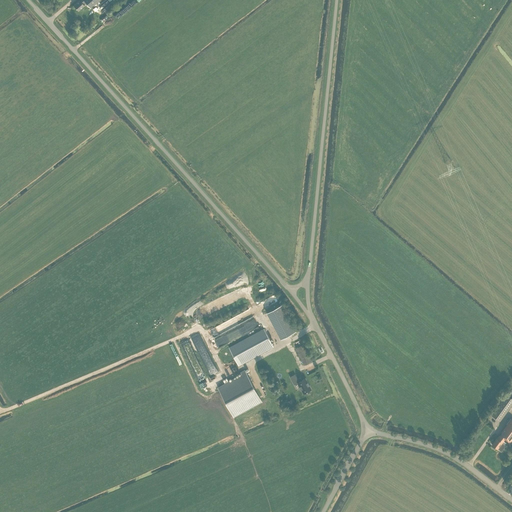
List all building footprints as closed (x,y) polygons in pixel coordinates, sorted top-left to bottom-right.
[(90,9),(100,0),(80,0),(80,1),(79,0),(73,6),(78,11),(84,5),(86,3),(90,9)] [(264,299),(266,306),(278,301),(276,295),(264,299)] [(269,311),(283,338),(296,331),(282,304),(269,311)] [(255,318),(234,328),(237,336),(259,326),(255,318)] [(229,348),(238,365),(273,347),(264,329),(229,348)] [(311,362),(303,345),(296,348),(304,365),(311,362)] [(221,375),(209,353),(202,357),(213,379),(221,375)] [(219,387),(234,415),(262,401),(245,369),(241,372),(243,374),(219,387)] [(298,379),(295,374),(290,377),(294,385),(298,383),(300,386),(299,387),(301,390),(302,389),(304,393),(311,389),(309,385),(308,382),(307,382),(305,378),(302,380),(301,379),(299,378),(298,379)] [(499,420),(511,401),(511,395),(511,394),(511,392),(511,389),(509,387),(490,413),(499,420)] [(497,449),(498,448),(501,450),(505,445),(506,445),(506,444),(507,442),(509,444),(511,439),(511,417),(497,438),(496,438),(492,444),(497,449)]
